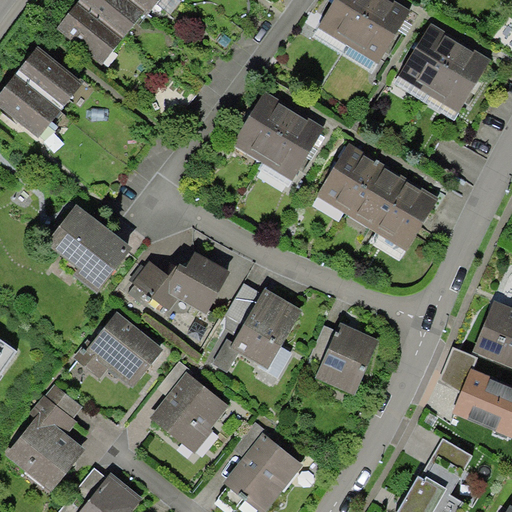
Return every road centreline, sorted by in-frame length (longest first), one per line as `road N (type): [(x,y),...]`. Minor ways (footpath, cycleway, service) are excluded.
road 1 (residential): [(297,0),(145,206),(423,324)]
road 2 (residential): [(423,324),(511,129)]
road 3 (residential): [(330,511),(423,324)]
